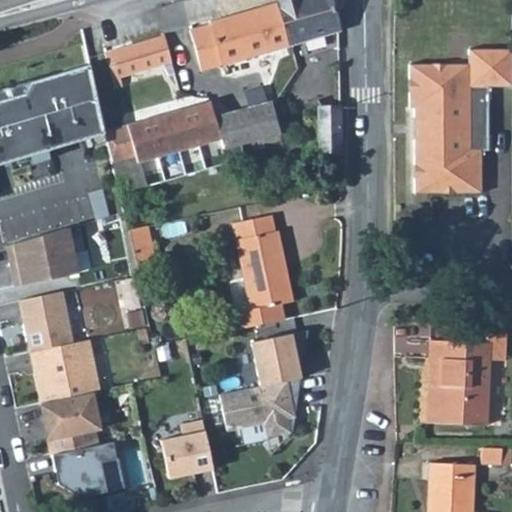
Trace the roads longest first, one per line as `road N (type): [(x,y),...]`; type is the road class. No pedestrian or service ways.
road 1 (tertiary): [(364,305),(364,0)]
road 2 (tertiary): [(331,504),(364,305)]
road 3 (unknown): [(149,0),(182,64),(199,79),(225,84),(275,73)]
road 4 (residential): [(364,305),(511,291)]
